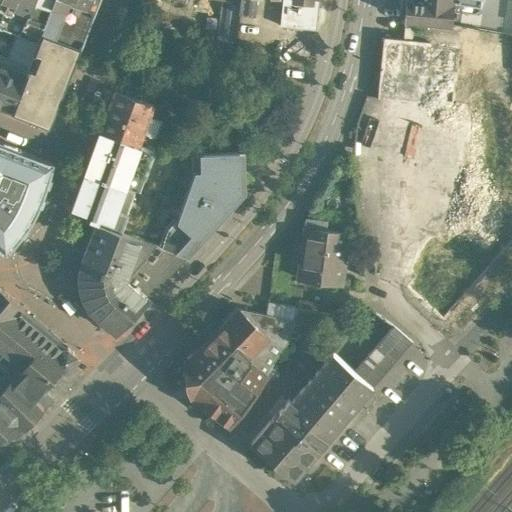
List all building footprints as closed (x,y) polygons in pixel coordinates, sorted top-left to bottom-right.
[(33,0),(0,0),(0,28),(19,36),(28,12),(29,9),(30,9),(33,0)] [(33,0),(30,9),(47,16),(52,0),(33,0)] [(52,0),(47,16),(41,32),(74,45),(91,0),(52,0)] [(239,0),(239,3),(238,8),(255,11),(255,0),(239,0)] [(318,0),(281,0),(279,26),(315,30),(318,0)] [(404,0),(402,20),(404,21),(451,25),(452,9),(453,0),(404,0)] [(453,0),(452,9),(479,13),(481,0),(453,0)] [(30,9),(29,9),(28,12),(19,36),(36,43),(37,41),(41,32),(47,16),(30,9)] [(74,45),(41,32),(37,41),(36,43),(25,72),(26,72),(24,78),(18,92),(51,105),(74,45)] [(470,40),(384,36),(381,99),(467,104),(470,40)] [(24,78),(0,68),(0,107),(11,112),(18,92),(24,78)] [(149,84),(120,74),(115,91),(143,101),(149,84)] [(143,101),(115,91),(100,132),(138,146),(139,142),(149,117),(153,105),(143,101)] [(51,105),(18,92),(11,111),(43,124),(51,105)] [(464,218),(407,286),(449,321),(467,322),(475,313),(475,305),(510,263),(510,262),(511,259),(511,203),(510,201),(511,149),(511,101),(471,99),(466,198),(456,211),(464,218)] [(149,117),(139,142),(143,143),(147,133),(155,136),(161,122),(149,117)] [(138,146),(100,132),(84,174),(123,188),(128,172),(138,146)] [(0,250),(2,252),(7,252),(14,243),(20,236),(27,228),(32,220),(37,210),(43,196),(49,178),(52,167),(50,161),(0,142),(0,250)] [(138,146),(128,172),(142,176),(151,151),(138,146)] [(245,192),(244,151),(192,153),(194,172),(177,221),(190,232),(175,250),(188,257),(245,192)] [(123,188),(84,174),(72,208),(91,215),(116,224),(121,209),(116,207),(123,188)] [(135,192),(123,188),(116,207),(121,209),(116,224),(114,230),(120,232),(135,192)] [(116,224),(91,215),(89,221),(96,224),(114,230),(116,224)] [(114,230),(96,224),(83,259),(79,274),(80,289),(86,303),(95,315),(115,332),(147,299),(122,278),(123,273),(126,274),(140,239),(120,232),(114,230)] [(323,239),(303,236),(298,267),(303,268),(301,281),(341,286),(343,276),(339,275),(341,263),(339,263),(343,233),(324,231),(323,239)] [(188,257),(140,239),(126,274),(123,273),(122,278),(147,299),(188,257)] [(73,357),(0,296),(0,401),(23,424),(46,400),(38,392),(73,357)] [(238,308),(186,360),(191,396),(202,404),(225,370),(236,377),(247,361),(265,373),(266,372),(250,360),(250,351),(266,335),(239,308),(238,308)] [(266,335),(250,351),(250,360),(266,372),(286,342),(287,341),(294,320),(239,308),(266,335)] [(412,342),(394,326),(354,372),(372,387),(371,387),(372,388),(412,342)] [(354,372),(332,353),(290,401),(287,399),(287,400),(307,417),(304,422),(307,424),(299,434),(318,450),(371,387),(372,387),(354,372)] [(236,377),(225,370),(202,404),(229,423),(265,373),(247,361),(236,377)] [(307,417),(287,400),(250,443),(293,479),(318,450),(299,434),(307,424),(304,422),(307,417)] [(0,447),(23,424),(0,401),(0,447)]
